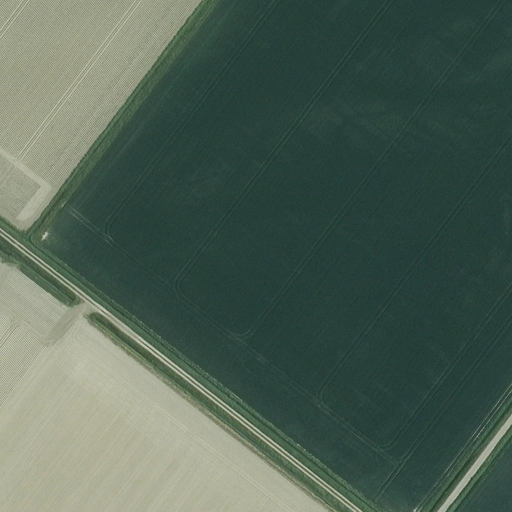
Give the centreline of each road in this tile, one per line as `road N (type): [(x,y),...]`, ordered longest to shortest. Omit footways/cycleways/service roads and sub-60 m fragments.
road 1 (track): [(357,511),(0,234)]
road 2 (unclassified): [(437,511),(511,413)]
